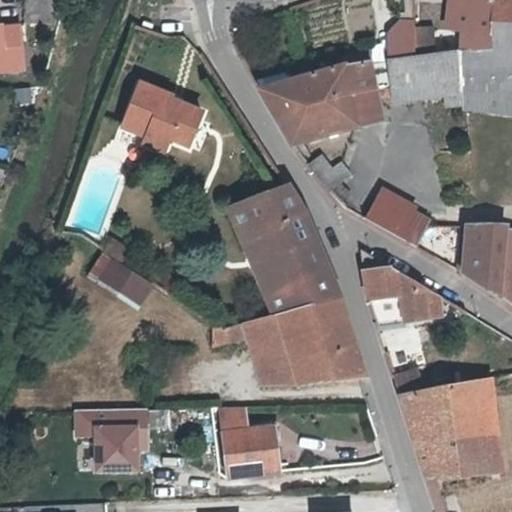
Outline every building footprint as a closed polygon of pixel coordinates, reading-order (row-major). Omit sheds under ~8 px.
[(52,23),(51,0),(24,0),(24,23),(52,23)] [(468,51),(440,54),(422,57),(393,60),(393,90),(277,120),(289,144),(327,135),(329,141),(338,140),(337,133),(355,132),(377,123),(373,105),(447,90),(449,105),(461,104),(460,109),(511,113),(511,0),(498,0),(502,46),(468,51)] [(502,46),(498,0),(452,0),(452,7),(454,31),(466,30),(468,51),(502,46)] [(438,25),(419,26),(422,57),(440,54),(438,25)] [(261,88),(277,120),(393,90),(393,60),(365,64),(346,67),(335,70),(293,80),(261,88)] [(291,71),(259,79),(261,88),(293,80),(291,71)] [(139,127),(156,83),(142,76),(122,119),(139,127)] [(156,83),(139,127),(146,130),(143,135),(162,144),(168,130),(187,139),(202,106),(182,97),(179,104),(168,98),(171,92),(172,90),(156,83)] [(179,104),(182,97),(171,92),(168,98),(179,104)] [(317,180),(328,172),(318,159),(307,168),(317,180)] [(328,172),(317,180),(329,196),(339,188),(336,184),(345,176),(336,165),(328,172)] [(277,314),(337,300),(304,216),(288,188),(230,210),(245,247),(247,251),(274,241),(287,269),(259,280),(277,314)] [(339,188),(329,196),(338,205),(347,198),(339,188)] [(396,238),(408,217),(373,198),(361,219),(396,238)] [(415,248),(425,230),(426,228),(408,217),(396,238),(415,248)] [(468,230),(466,279),(499,302),(505,229),(468,230)] [(511,229),(505,229),(499,302),(511,311),(511,229)] [(461,230),(459,274),(466,279),(468,230),(461,230)] [(86,273),(139,305),(153,283),(119,262),(128,248),(109,236),(86,273)] [(247,251),(259,280),(287,269),(274,241),(247,251)] [(440,319),(438,296),(362,254),(365,294),(377,329),(440,319)] [(256,319),(277,314),(259,280),(243,288),(256,319)] [(365,380),(337,300),(277,314),(256,319),(223,327),(212,320),(211,347),(248,339),(262,387),(301,387),(365,380)] [(399,398),(421,394),(414,373),(392,378),(399,398)] [(469,387),(471,476),(500,472),(498,382),(469,387)] [(471,476),(469,387),(421,394),(399,398),(411,438),(423,476),(434,476),(436,482),(471,476)] [(274,472),(269,426),(248,423),(246,403),(218,406),(226,478),(274,472)] [(147,409),(77,409),(77,432),(93,432),(93,473),(137,473),(137,452),(147,452),(147,409)] [(106,511),(106,503),(49,506),(49,511),(106,511)]
